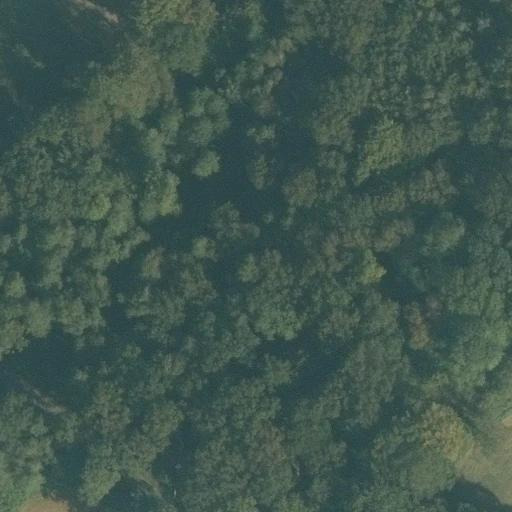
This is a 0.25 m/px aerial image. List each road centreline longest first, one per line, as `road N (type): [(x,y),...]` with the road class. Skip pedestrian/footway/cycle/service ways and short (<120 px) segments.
road 1 (tertiary): [(0,378),(166,511)]
road 2 (track): [(436,511),(448,445),(511,390)]
